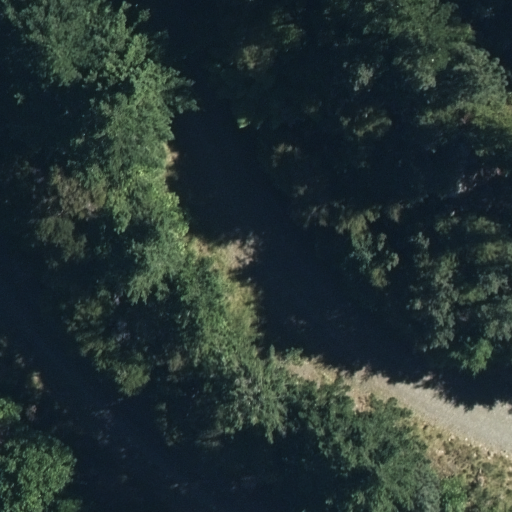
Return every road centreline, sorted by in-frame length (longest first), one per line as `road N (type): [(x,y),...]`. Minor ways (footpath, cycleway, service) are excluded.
road 1 (unclassified): [(511,437),(275,260),(99,0)]
road 2 (unclassified): [(0,367),(202,511)]
